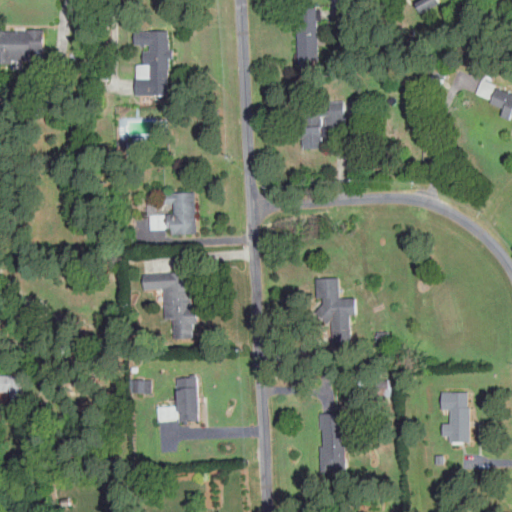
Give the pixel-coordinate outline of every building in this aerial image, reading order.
[(299,66),(319,66),(318,7),(299,7),(299,66)] [(0,30),(0,64),(31,64),(31,52),(45,52),(44,30),(0,30)] [(136,64),(136,95),(170,95),(170,31),(135,31),(135,46),(145,46),(145,64),(136,64)] [(502,117),(511,121),(511,92),(481,81),(476,96),(506,107),(502,117)] [(303,149),(323,148),(323,137),(347,136),(346,101),(330,102),(331,109),(301,111),(303,149)] [(164,193),(164,205),(173,205),(173,215),(152,216),(152,229),(171,228),(171,235),(197,234),(196,192),(164,193)] [(166,320),(174,319),(175,339),(194,339),(192,272),(144,274),(144,290),(165,289),(166,320)] [(355,298),(340,299),(339,279),(318,279),(318,299),(320,299),(320,322),(356,321),(355,298)] [(23,409),(22,376),(12,376),(11,369),(0,369),(0,393),(6,393),(7,410),(23,409)] [(150,392),(150,381),(136,381),(136,392),(150,392)] [(160,421),(201,420),(199,387),(178,388),(179,406),(159,407),(160,421)] [(471,443),(471,392),(443,392),(443,410),(451,409),(451,443),(471,443)] [(345,414),(322,414),(322,470),(345,470),(345,414)]
